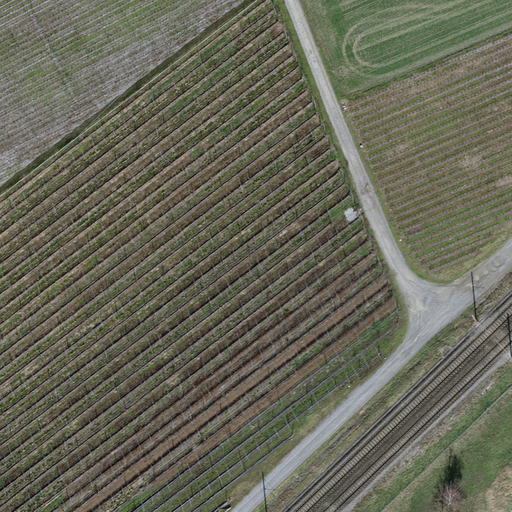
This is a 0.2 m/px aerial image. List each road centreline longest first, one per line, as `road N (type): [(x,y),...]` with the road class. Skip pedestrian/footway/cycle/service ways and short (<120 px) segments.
road 1 (track): [(511,239),(216,511)]
road 2 (track): [(288,0),(418,327)]
